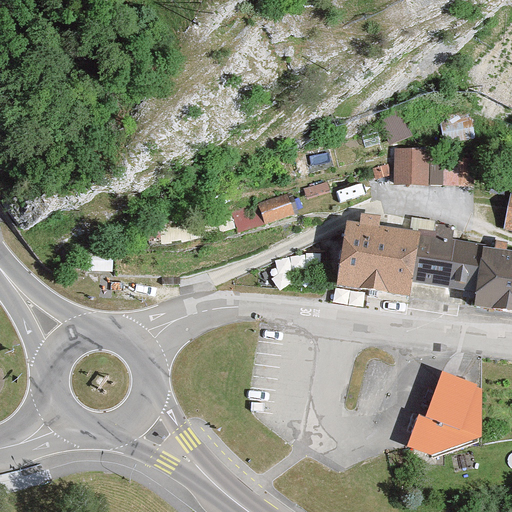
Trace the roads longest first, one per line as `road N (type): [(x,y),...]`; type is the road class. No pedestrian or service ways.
road 1 (residential): [(511,340),(241,306),(192,313),(136,343)]
road 2 (primary): [(254,511),(139,415)]
